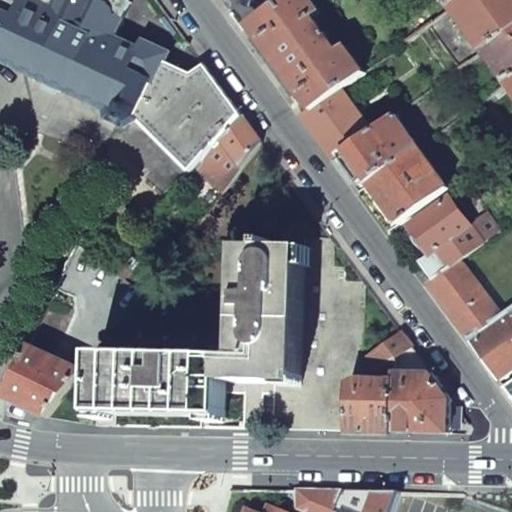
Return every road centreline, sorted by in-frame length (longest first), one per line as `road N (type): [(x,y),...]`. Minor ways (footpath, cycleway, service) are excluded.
road 1 (residential): [(193,0),(511,429)]
road 2 (tertiary): [(158,454),(511,459)]
